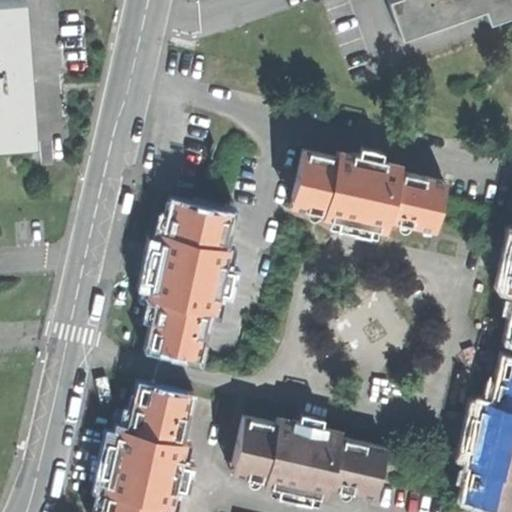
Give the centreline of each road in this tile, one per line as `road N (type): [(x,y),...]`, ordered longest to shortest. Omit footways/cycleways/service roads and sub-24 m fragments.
road 1 (residential): [(27,511),(148,0)]
road 2 (unknown): [(369,0),(393,50),(475,25)]
